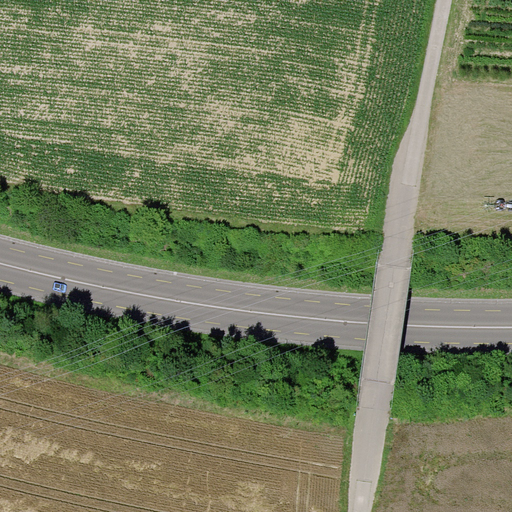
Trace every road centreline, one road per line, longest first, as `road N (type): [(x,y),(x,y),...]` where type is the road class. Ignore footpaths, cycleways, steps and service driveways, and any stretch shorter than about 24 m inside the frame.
road 1 (track): [(445,0),(396,234),(359,511)]
road 2 (secondary): [(0,262),(280,320),(511,330)]
